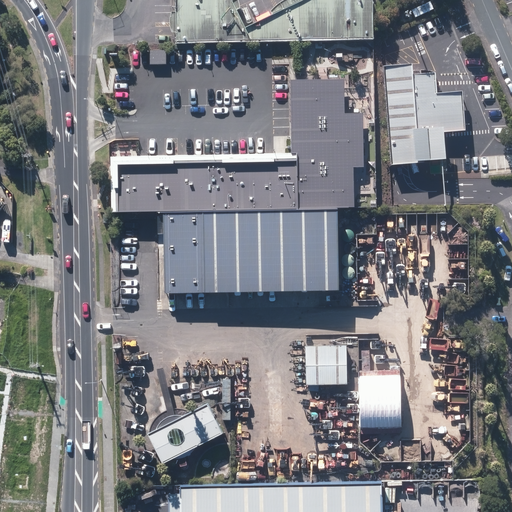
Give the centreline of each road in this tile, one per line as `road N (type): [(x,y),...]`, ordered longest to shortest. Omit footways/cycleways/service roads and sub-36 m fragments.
road 1 (secondary): [(76,169),(79,511)]
road 2 (secondary): [(76,169),(52,53),(24,0)]
road 3 (secondary): [(85,0),(76,169)]
